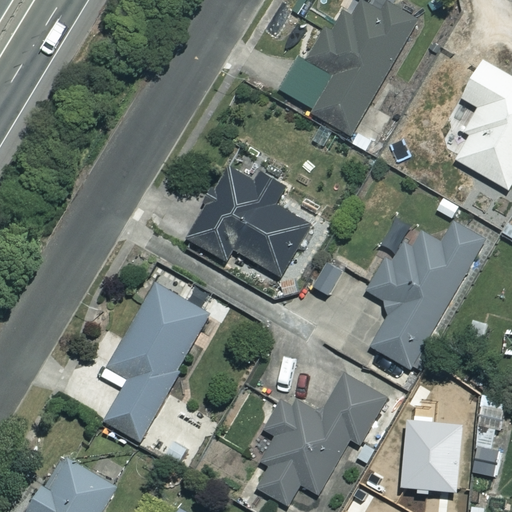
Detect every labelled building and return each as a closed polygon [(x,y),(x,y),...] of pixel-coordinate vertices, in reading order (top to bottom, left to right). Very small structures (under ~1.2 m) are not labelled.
[(305,61),(296,76),(329,96),(317,116),(356,139),(409,48),(415,51),(430,27),(394,6),(388,17),(367,5),(345,42),(330,33),(311,65),(305,61)] [(511,77),(489,65),(468,102),(483,111),(456,160),(511,192),(511,77)] [(266,190),(231,171),(191,244),(231,265),(238,253),(286,279),(314,227),(279,209),(289,192),(270,182),(266,190)] [(491,244),(460,225),(447,247),(428,236),(417,254),(401,245),(372,294),(399,310),(376,349),(415,372),(491,244)] [(329,299),(352,266),(337,256),(315,289),(329,299)] [(216,318),(161,287),(114,371),(134,382),(110,425),(144,444),(216,318)] [(291,397),(270,433),(282,440),(267,465),(275,470),(263,491),(293,509),(306,487),(323,498),(358,440),(366,445),(391,403),(349,378),(326,418),(291,397)] [(511,411),(511,407),(486,405),(479,479),(506,481),(511,411)] [(247,454),(220,438),(200,471),(227,487),(247,454)] [(107,511),(119,492),(67,461),(37,511),(107,511)]
